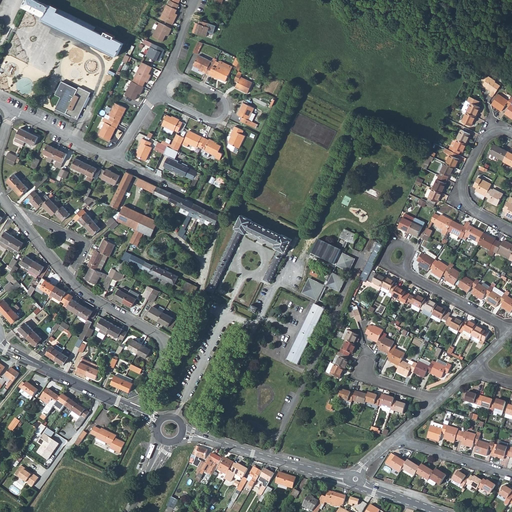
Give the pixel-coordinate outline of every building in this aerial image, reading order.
[(35,0),(26,0),(24,6),(44,16),(43,19),(79,37),(117,55),(123,43),(113,39),(115,36),(106,32),(104,35),(94,30),(95,27),(77,18),(55,7),(48,4),(49,3),(47,2),(45,5),(41,3),(35,0)] [(176,18),(174,17),(175,13),(177,10),(167,5),(160,19),(172,25),(176,18)] [(197,23),(195,28),(197,29),(196,34),(207,37),(211,24),(200,21),(199,24),(197,23)] [(171,28),(159,22),(152,36),(162,41),(165,35),(167,36),(171,28)] [(31,25),(28,33),(63,47),(66,39),(31,25)] [(0,65),(7,68),(23,34),(16,31),(0,65)] [(164,49),(144,39),(142,43),(151,46),(150,48),(146,56),(156,61),(159,56),(160,57),(164,49)] [(198,42),(193,52),(197,54),(203,43),(198,42)] [(194,66),(201,69),(206,72),(205,73),(209,75),(214,66),(210,64),(211,61),(199,55),(194,66)] [(237,66),(235,69),(239,71),(243,61),(240,60),(237,66)] [(231,71),(233,67),(220,61),(219,63),(219,65),(231,71)] [(145,82),(147,83),(150,75),(148,74),(152,68),(142,62),(132,81),(143,86),(145,82)] [(214,66),(209,75),(213,77),(214,76),(219,78),(226,81),(231,71),(219,65),(217,68),(214,66)] [(239,71),(235,79),(239,81),(238,83),(235,88),(248,93),(253,83),(241,77),(243,73),(239,71)] [(493,97),(501,85),(497,81),(497,80),(490,75),(489,76),(486,74),(482,79),(486,81),(484,84),(492,91),(490,94),(493,97)] [(132,81),(125,95),(135,100),(138,94),(140,95),(144,87),(143,86),(132,81)] [(55,110),(78,119),(91,93),(79,87),(78,89),(62,82),(56,95),(61,98),(55,110)] [(509,101),(505,98),(499,94),(492,104),(501,111),(506,104),(509,106),(511,103),(511,102),(511,97),(511,98),(509,101)] [(471,103),(466,112),(476,117),(478,113),(478,112),(480,107),(478,106),(480,101),(470,97),(468,101),(471,103)] [(467,101),(462,110),(466,112),(471,103),(468,101),(467,101)] [(111,116),(109,119),(117,123),(118,124),(119,124),(120,121),(119,120),(122,115),(123,116),(126,108),(115,103),(109,115),(111,116)] [(237,115),(242,117),(244,118),(242,122),(250,126),(252,122),(256,114),(252,113),(254,108),(243,103),(237,115)] [(476,117),(466,112),(462,122),(471,126),(473,121),(474,122),(476,117)] [(174,118),(172,117),(167,115),(164,122),(162,125),(165,126),(163,130),(172,134),(174,131),(175,130),(178,131),(183,122),(179,120),(180,119),(175,117),(174,118)] [(103,121),(105,122),(102,129),(99,135),(110,140),(115,129),(114,128),(117,123),(109,119),(105,117),(103,121)] [(234,130),(231,136),(228,142),(230,144),(237,147),(239,148),(245,136),(242,134),(244,130),(235,126),(233,130),(234,130)] [(15,140),(24,144),(25,141),(29,132),(20,128),(15,140)] [(198,146),(201,147),(206,138),(190,130),(183,144),(188,147),(189,144),(197,147),(198,146)] [(461,130),(457,139),(457,140),(466,144),(468,140),(470,135),(461,130)] [(29,132),(25,141),(34,145),(38,137),(29,132)] [(141,142),(136,155),(146,161),(152,147),(150,146),(152,143),(142,138),(140,142),(141,142)] [(206,138),(201,147),(205,149),(204,150),(216,156),(215,158),(220,160),(223,153),(219,151),(221,146),(217,143),(214,142),(215,141),(210,139),(209,140),(206,138)] [(455,138),(449,150),(450,151),(452,147),(453,148),(457,140),(457,139),(455,138)] [(452,147),(450,151),(458,155),(460,151),(462,152),(466,144),(457,140),(453,148),(452,147)] [(43,153),(53,158),(57,149),(48,144),(43,153)] [(494,145),(489,153),(496,157),(503,161),(508,152),(500,148),(494,145)] [(57,149),(53,158),(57,160),(62,162),(63,162),(67,154),(57,149)] [(450,155),(446,163),(455,168),(459,159),(457,158),(458,155),(450,151),(449,154),(450,155)] [(8,152),(6,157),(8,158),(15,162),(17,158),(18,157),(8,152)] [(503,161),(507,164),(511,165),(511,153),(508,152),(503,161)] [(425,162),(423,168),(426,170),(430,161),(432,162),(434,157),(429,154),(425,162)] [(184,175),(193,180),(194,179),(197,172),(188,167),(188,168),(187,168),(188,165),(183,163),(182,165),(178,163),(179,161),(170,156),(164,168),(173,172),(175,170),(179,172),(178,174),(183,177),(185,172),(186,173),(184,175)] [(72,167),(82,172),(87,163),(76,158),(72,167)] [(97,169),(87,163),(82,172),(89,175),(86,180),(91,182),(93,177),(97,179),(99,176),(102,170),(98,168),(97,169)] [(442,173),(440,176),(447,180),(449,176),(449,177),(452,172),(455,168),(446,163),(445,163),(440,172),(442,173)] [(102,170),(99,176),(116,185),(120,176),(111,172),(111,171),(107,169),(105,171),(102,170)] [(122,180),(110,205),(117,208),(118,209),(126,191),(134,175),(126,171),(122,180)] [(7,181),(14,188),(21,181),(15,174),(7,181)] [(218,175),(215,180),(224,184),(227,179),(218,175)] [(437,179),(433,189),(443,193),(445,189),(444,188),(446,184),(446,183),(447,180),(440,176),(438,180),(437,179)] [(138,177),(135,184),(149,190),(152,184),(150,183),(138,177)] [(41,178),(34,185),(37,188),(44,181),(41,178)] [(484,200),(485,196),(490,188),(492,184),(482,179),(481,180),(478,178),(474,186),(477,188),(475,191),(476,191),(475,194),(477,196),(484,200)] [(21,181),(14,188),(21,196),(28,189),(21,181)] [(152,184),(149,190),(154,193),(158,186),(152,184)] [(154,193),(161,197),(169,200),(172,193),(158,186),(154,193)] [(490,188),(485,196),(489,198),(487,201),(497,206),(503,194),(493,189),(493,190),(490,188)] [(432,190),(428,198),(437,202),(440,198),(441,198),(443,193),(433,189),(432,190)] [(35,190),(28,197),(31,200),(31,201),(38,209),(42,205),(50,198),(46,194),(42,198),(35,190)] [(178,196),(172,193),(169,200),(181,206),(185,199),(178,196)] [(505,215),(511,218),(511,198),(510,197),(503,211),(506,212),(505,215)] [(50,198),(42,205),(53,215),(56,213),(60,209),(55,204),(50,198)] [(94,199),(88,204),(91,208),(98,201),(94,199)] [(181,206),(181,207),(190,212),(194,204),(185,199),(181,206)] [(194,204),(190,212),(198,215),(202,207),(194,204)] [(121,213),(117,220),(136,229),(143,215),(124,205),(121,213)] [(60,209),(56,213),(59,216),(63,220),(70,214),(67,211),(63,206),(60,209)] [(197,218),(191,230),(193,231),(195,227),(195,226),(199,219),(201,220),(200,222),(204,224),(204,223),(205,220),(206,219),(210,211),(202,207),(198,215),(197,218)] [(210,211),(206,219),(216,224),(220,216),(210,211)] [(107,223),(110,227),(116,221),(117,220),(121,213),(118,212),(118,214),(117,214),(114,216),(107,223)] [(79,219),(86,227),(93,221),(86,213),(79,219)] [(189,214),(182,227),(185,228),(191,215),(189,214)] [(399,228),(408,233),(413,223),(415,219),(405,214),(402,221),(399,228)] [(435,214),(431,221),(437,224),(436,226),(444,230),(448,232),(448,231),(453,221),(441,215),(440,217),(435,214)] [(136,229),(130,242),(138,246),(144,232),(152,236),(154,231),(158,222),(143,215),(136,229)] [(236,228),(207,289),(213,293),(243,232),(247,234),(248,230),(276,243),(274,247),(278,249),(263,280),(270,283),(285,252),(286,252),(292,239),(281,234),(281,235),(257,223),(257,222),(241,215),(235,228),(236,228)] [(205,220),(204,223),(214,228),(216,224),(206,219),(205,220)] [(93,221),(86,227),(93,235),(101,228),(100,228),(96,224),(93,221)] [(116,221),(110,227),(113,230),(119,225),(116,221)] [(470,224),(467,222),(464,227),(453,221),(448,231),(453,233),(459,237),(463,238),(464,235),(468,229),(469,226),(470,224)] [(413,223),(408,233),(418,238),(419,236),(423,238),(425,234),(427,230),(424,228),(423,228),(414,224),(413,223)] [(468,229),(464,235),(479,243),(484,233),(469,226),(468,229)] [(302,293),(314,299),(315,298),(317,299),(317,301),(288,360),(299,365),(325,310),(331,312),(334,305),(329,302),(328,304),(320,301),(327,286),(339,292),(345,280),(333,274),(336,266),(349,272),(355,259),(342,254),(348,242),(354,245),(358,236),(344,229),(340,238),(346,241),(341,251),(335,248),(318,239),(315,246),(312,252),(310,256),(333,267),(324,286),(309,279),(302,293)] [(2,245),(7,249),(10,245),(15,237),(6,231),(0,240),(0,243),(2,245)] [(479,243),(478,244),(490,250),(491,250),(494,251),(499,242),(495,240),(496,240),(484,233),(479,243)] [(15,237),(10,245),(15,248),(19,250),(24,242),(15,237)] [(104,239),(99,251),(105,254),(108,256),(110,257),(115,245),(108,241),(104,239)] [(372,253),(359,280),(366,283),(384,246),(371,240),(366,250),(372,253)] [(499,242),(494,251),(498,253),(499,251),(510,258),(511,254),(511,244),(504,241),(502,244),(499,242)] [(96,250),(88,266),(91,267),(97,270),(105,254),(99,251),(96,250)] [(126,251),(122,259),(126,261),(181,287),(189,291),(188,282),(178,277),(179,276),(169,272),(153,264),(153,265),(132,255),(133,255),(126,251)] [(428,251),(426,254),(435,260),(437,257),(428,251)] [(435,260),(426,254),(425,255),(422,253),(417,261),(420,263),(418,265),(428,272),(430,268),(435,260)] [(105,254),(97,270),(100,272),(108,256),(105,254)] [(21,263),(30,269),(35,261),(26,255),(21,263)] [(14,258),(7,269),(11,272),(11,271),(15,265),(18,261),(14,258)] [(119,267),(117,271),(120,272),(126,261),(122,259),(121,262),(119,267)] [(435,260),(430,268),(433,270),(432,272),(441,278),(443,275),(448,268),(439,262),(438,263),(435,260)] [(35,261),(30,269),(39,274),(39,275),(44,266),(35,261)] [(448,268),(443,275),(446,277),(445,279),(454,285),(461,274),(453,268),(454,266),(451,263),(448,268)] [(97,270),(91,267),(85,278),(96,284),(100,276),(107,279),(103,287),(108,290),(111,284),(114,278),(109,276),(100,272),(97,270)] [(30,269),(28,272),(37,277),(39,274),(30,269)] [(113,269),(109,276),(114,278),(117,271),(116,270),(113,269)] [(114,278),(118,281),(119,280),(123,279),(125,275),(120,272),(117,271),(114,278)] [(5,287),(7,290),(18,280),(14,276),(11,272),(6,276),(10,281),(5,287)] [(372,272),(368,281),(367,283),(371,285),(380,290),(381,288),(386,278),(382,276),(382,277),(377,274),(372,272)] [(465,276),(458,286),(468,293),(472,287),(475,289),(480,282),(476,279),(474,283),(465,276)] [(380,290),(386,293),(392,296),(397,287),(394,285),(395,283),(386,278),(381,288),(380,290)] [(18,280),(7,290),(11,294),(21,284),(18,280)] [(41,288),(51,294),(56,286),(46,280),(41,288)] [(475,289),(472,293),(482,300),(485,294),(488,297),(494,287),(495,286),(492,284),(490,287),(480,281),(480,282),(475,289)] [(198,287),(188,282),(189,291),(195,294),(198,287)] [(380,290),(371,285),(367,283),(366,285),(364,284),(363,286),(368,289),(370,288),(379,293),(380,290)] [(56,286),(51,294),(61,300),(66,292),(56,286)] [(149,286),(143,296),(148,299),(154,289),(149,286)] [(397,287),(392,296),(401,301),(406,303),(410,295),(406,293),(406,292),(401,290),(401,289),(397,287)] [(488,297),(486,301),(496,307),(499,302),(502,304),(507,297),(509,293),(506,292),(505,294),(494,287),(488,297)] [(128,294),(122,290),(119,289),(115,297),(124,302),(128,294)] [(154,289),(148,299),(154,302),(157,295),(156,294),(158,290),(154,289)] [(66,292),(61,300),(65,302),(70,294),(66,292)] [(65,302),(64,305),(67,307),(72,299),(74,296),(70,294),(65,302)] [(128,294),(124,302),(132,307),(137,299),(128,294)] [(412,304),(413,304),(421,308),(425,301),(426,299),(421,297),(416,295),(412,304)] [(502,304),(501,306),(511,313),(511,310),(511,299),(507,297),(502,304)] [(0,302),(0,308),(5,314),(12,308),(4,299),(0,302)] [(72,299),(67,307),(78,313),(82,305),(72,299)] [(421,308),(420,309),(424,311),(422,314),(431,318),(437,305),(429,301),(428,303),(425,301),(421,308)] [(16,304),(12,308),(5,314),(12,323),(19,316),(15,311),(20,307),(16,304)] [(93,311),(82,305),(78,313),(82,316),(80,319),(86,322),(79,337),(84,340),(86,335),(90,328),(93,322),(88,319),(93,311)] [(249,309),(249,310),(254,312),(256,313),(258,308),(251,305),(249,309)] [(442,307),(437,305),(431,318),(440,322),(442,319),(447,321),(449,317),(451,313),(441,308),(442,307)] [(148,314),(158,320),(163,312),(159,310),(153,306),(148,314)] [(165,309),(163,312),(173,318),(176,314),(165,308),(165,309)] [(163,312),(158,320),(169,326),(173,318),(163,312)] [(97,326),(101,328),(108,332),(112,323),(102,317),(97,326)] [(453,319),(450,318),(446,325),(459,331),(464,322),(460,320),(459,321),(454,318),(453,319)] [(63,321),(60,324),(61,325),(65,328),(68,330),(70,326),(63,321)] [(464,322),(459,331),(470,338),(477,326),(468,321),(467,324),(464,322)] [(19,329),(27,337),(34,330),(25,322),(19,329)] [(58,322),(52,329),(56,331),(58,328),(61,325),(60,324),(58,322)] [(112,323),(108,332),(118,338),(119,337),(123,339),(127,332),(123,330),(123,329),(112,323)] [(368,338),(378,343),(379,341),(382,334),(383,331),(374,326),(373,327),(370,325),(366,333),(369,335),(368,338)] [(470,338),(470,339),(479,344),(481,340),(485,342),(489,334),(485,332),(485,331),(481,329),(481,328),(477,326),(470,338)] [(34,330),(27,337),(35,346),(42,339),(34,330)] [(347,330),(342,339),(347,342),(355,345),(357,341),(356,340),(358,335),(350,331),(349,332),(347,330)] [(378,343),(376,345),(380,347),(379,349),(389,354),(393,345),(394,343),(384,338),(385,336),(382,334),(379,341),(378,343)] [(129,348),(137,353),(142,344),(133,339),(129,348)] [(342,349),(340,353),(348,357),(350,353),(352,354),(356,346),(355,345),(347,342),(343,350),(342,349)] [(142,344),(137,353),(146,358),(151,349),(142,344)] [(389,354),(388,357),(391,358),(389,361),(399,366),(402,361),(405,354),(395,349),(396,347),(393,345),(389,354)] [(60,352),(54,347),(52,346),(47,354),(55,359),(60,352)] [(435,356),(438,358),(442,350),(439,348),(438,349),(435,348),(434,350),(437,351),(435,356)] [(60,352),(55,359),(63,365),(68,357),(60,352)] [(340,357),(336,365),(345,370),(349,361),(347,360),(348,357),(340,353),(339,356),(340,357)] [(77,371),(87,375),(92,362),(83,358),(77,371)] [(399,366),(397,371),(407,377),(410,371),(414,372),(418,365),(414,363),(412,366),(408,364),(402,361),(399,366)] [(418,365),(414,372),(425,377),(428,372),(431,373),(436,363),(433,361),(432,363),(431,363),(431,364),(430,366),(419,361),(418,365)] [(92,362),(87,375),(96,379),(100,370),(97,369),(98,365),(92,362)] [(335,365),(330,362),(326,371),(327,373),(331,374),(335,365)] [(436,363),(431,373),(442,378),(444,373),(448,374),(452,366),(448,364),(448,365),(446,367),(436,362),(436,363)] [(131,363),(129,368),(140,373),(142,369),(131,363)] [(335,365),(331,374),(340,378),(342,373),(343,374),(345,370),(336,365),(335,365)] [(11,367),(0,382),(0,388),(0,389),(6,380),(5,379),(7,376),(12,380),(10,382),(9,382),(6,387),(7,388),(6,389),(5,388),(2,393),(4,395),(20,373),(11,367)] [(111,384),(120,388),(124,379),(126,376),(117,372),(116,376),(115,375),(111,384)] [(124,379),(120,388),(130,392),(133,383),(132,383),(124,379)] [(26,383),(22,389),(20,392),(31,400),(33,396),(38,389),(27,382),(26,383)] [(53,407),(60,396),(48,388),(41,398),(49,404),(43,413),(47,416),(54,407),(53,407)] [(338,402),(351,406),(353,400),(355,393),(342,389),(338,402)] [(355,393),(353,400),(365,404),(366,402),(368,395),(355,391),(355,393)] [(466,401),(474,404),(477,405),(480,396),(472,393),(468,392),(465,401),(466,401)] [(368,395),(366,402),(379,405),(381,397),(369,393),(368,395)] [(63,394),(55,405),(62,410),(65,405),(70,399),(63,394)] [(382,394),(381,397),(379,405),(382,406),(383,405),(392,407),(394,401),(395,398),(382,394)] [(477,405),(477,407),(489,411),(493,400),(480,396),(477,405)] [(493,400),(489,411),(493,413),(494,413),(494,412),(502,415),(506,402),(493,398),(493,400)] [(70,399),(65,405),(73,411),(78,404),(70,399)] [(392,407),(391,410),(404,414),(406,405),(394,401),(392,407)] [(78,404),(73,411),(81,416),(79,419),(75,424),(79,427),(90,412),(78,404)] [(73,411),(71,414),(79,419),(81,416),(73,411)] [(14,419),(9,428),(12,430),(18,422),(14,419)] [(38,420),(34,427),(38,430),(42,423),(38,420)] [(38,430),(30,440),(34,443),(46,426),(42,423),(38,430)] [(443,429),(431,426),(428,437),(439,441),(442,433),(445,434),(448,426),(448,425),(444,424),(444,425),(443,429)] [(95,426),(91,434),(98,437),(97,438),(106,443),(111,445),(110,448),(111,448),(115,450),(120,453),(125,443),(115,438),(117,435),(102,428),(101,429),(95,426)] [(445,434),(444,439),(455,442),(455,439),(459,440),(461,432),(458,430),(458,429),(448,426),(445,434)] [(48,429),(38,444),(41,446),(37,452),(49,461),(60,445),(51,439),(54,434),(48,429)] [(84,431),(75,443),(78,445),(87,433),(84,431)] [(461,432),(459,440),(463,441),(462,444),(472,447),(474,443),(476,435),(466,431),(465,433),(461,432)] [(476,435),(474,443),(477,444),(475,452),(486,456),(488,449),(492,450),(494,443),(491,442),(490,444),(479,440),(481,434),(477,432),(476,435)] [(497,445),(495,453),(505,456),(505,455),(510,456),(511,448),(511,447),(508,446),(509,444),(500,441),(499,445),(498,444),(497,445)] [(505,456),(495,453),(497,445),(494,444),(491,455),(504,459),(505,456)] [(191,456),(191,457),(195,459),(196,456),(205,459),(208,450),(197,446),(191,456)] [(222,458),(213,453),(210,457),(210,458),(208,458),(208,459),(205,462),(200,473),(197,478),(200,480),(203,474),(206,469),(208,471),(208,472),(213,475),(215,471),(219,464),(219,463),(222,458)] [(386,463),(400,473),(403,469),(407,463),(399,458),(392,454),(386,463)] [(225,457),(218,470),(227,474),(229,472),(230,470),(234,462),(225,457)] [(407,463),(403,469),(415,476),(416,473),(420,468),(408,460),(407,463)] [(196,471),(200,473),(205,462),(202,461),(196,471)] [(237,464),(234,462),(230,470),(227,474),(225,478),(231,481),(236,473),(243,478),(244,477),(248,469),(238,463),(237,464)] [(25,468),(21,465),(15,474),(33,486),(39,477),(33,473),(32,474),(25,469),(25,468)] [(420,468),(416,473),(429,481),(430,479),(434,472),(422,465),(420,468)] [(250,484),(253,486),(262,471),(254,466),(251,472),(252,473),(250,476),(254,478),(250,484)] [(265,484),(268,486),(270,482),(270,481),(274,473),(266,468),(261,476),(265,479),(264,481),(266,482),(265,484)] [(446,476),(436,469),(434,472),(430,479),(429,481),(428,482),(433,486),(434,485),(436,483),(440,485),(446,476)] [(458,471),(453,480),(461,485),(460,486),(463,488),(465,484),(466,484),(468,479),(465,477),(466,476),(458,471)] [(277,483),(280,484),(288,486),(293,488),(296,477),(280,472),(277,483)] [(474,477),(471,475),(468,479),(466,484),(469,486),(468,488),(471,490),(473,487),(477,489),(482,481),(474,476),(474,477)] [(243,478),(240,484),(244,486),(248,479),(244,477),(243,478)] [(482,481),(478,488),(482,490),(482,489),(490,493),(495,485),(487,480),(486,481),(483,479),(482,481)] [(453,480),(451,482),(462,489),(463,488),(460,486),(461,485),(453,480)] [(262,495),(259,500),(262,502),(266,495),(268,497),(272,489),(268,486),(267,488),(262,495)] [(507,500),(510,502),(511,497),(511,491),(511,492),(511,491),(511,490),(504,486),(497,497),(505,502),(507,500)] [(295,489),(291,495),(296,498),(300,491),(295,489)] [(314,511),(313,511),(318,511),(323,504),(325,505),(326,502),(341,506),(342,505),(343,506),(347,495),(341,493),(333,492),(329,491),(328,492),(327,497),(323,495),(320,501),(314,511)] [(310,495),(304,506),(314,511),(320,501),(314,498),(315,497),(310,495)] [(168,505),(174,509),(178,502),(179,500),(172,496),(168,505)] [(349,504),(353,505),(353,503),(358,505),(360,499),(351,497),(349,504)]
